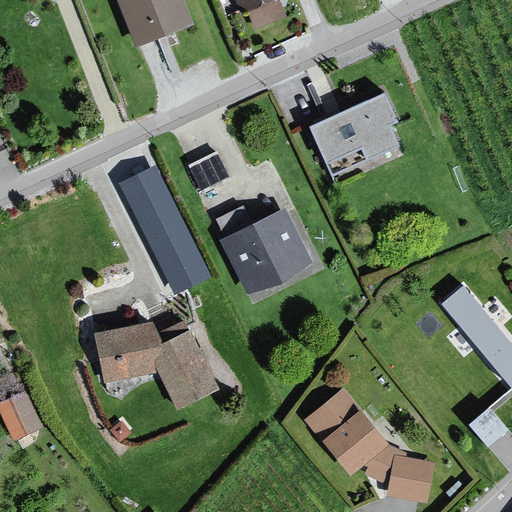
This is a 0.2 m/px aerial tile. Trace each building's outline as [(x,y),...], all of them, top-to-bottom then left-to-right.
[(113,0),(134,49),(193,30),(181,0),(113,0)] [(234,0),(241,16),(280,6),(283,0),(234,0)] [(388,97),(308,133),(322,170),(358,152),(363,168),(399,153),(386,131),(399,125),(388,97)] [(219,146),(190,160),(202,184),(230,170),(219,146)] [(173,290),(211,274),(161,158),(122,175),(173,290)] [(286,212),(221,244),(248,296),(310,267),(286,212)] [(511,348),(463,289),(439,308),(461,332),(448,339),(466,360),(475,351),(510,392),(511,390),(511,348)] [(152,328),(94,337),(104,386),(156,376),(151,360),(158,349),(152,328)] [(188,334),(158,349),(151,360),(156,376),(176,415),(216,392),(188,334)] [(28,385),(0,395),(0,403),(11,435),(42,424),(28,385)] [(343,393),(304,423),(347,480),(359,471),(387,448),(343,393)] [(489,442),(510,424),(490,401),(469,419),(489,442)] [(387,448),(359,471),(386,486),(394,459),(407,461),(409,456),(387,448)] [(394,459),(386,486),(389,502),(430,508),(436,468),(407,461),(394,459)]
